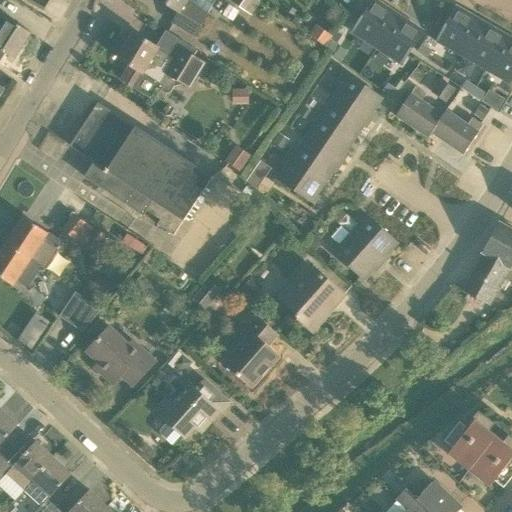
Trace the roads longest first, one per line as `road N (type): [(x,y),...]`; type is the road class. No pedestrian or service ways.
road 1 (residential): [(181,511),(395,323),(469,234)]
road 2 (residential): [(170,511),(0,358)]
road 3 (residential): [(0,151),(89,0)]
